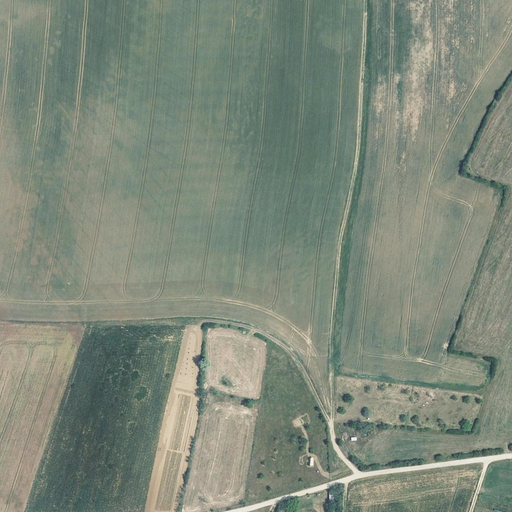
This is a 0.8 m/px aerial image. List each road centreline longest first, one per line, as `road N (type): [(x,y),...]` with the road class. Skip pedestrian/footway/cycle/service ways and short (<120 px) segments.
road 1 (track): [(367,0),(359,147),(330,358),(336,448),(361,475)]
road 2 (track): [(0,321),(251,327),(297,359),(332,425)]
road 3 (track): [(234,511),(361,475),(511,456)]
